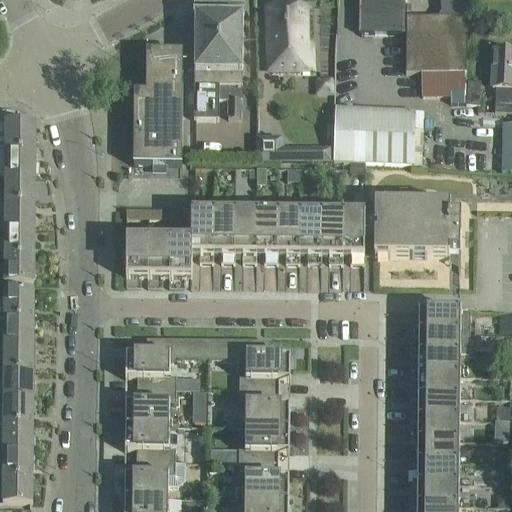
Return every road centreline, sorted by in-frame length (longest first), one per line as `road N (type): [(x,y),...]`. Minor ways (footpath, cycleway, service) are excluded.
road 1 (residential): [(82,307),(369,312)]
road 2 (residential): [(82,307),(81,185),(70,119),(42,60)]
road 3 (residential): [(74,511),(82,307)]
road 4 (residential): [(369,312),(488,306),(488,222)]
road 5 (residential): [(369,312),(367,511)]
road 6 (residential): [(42,60),(156,0)]
